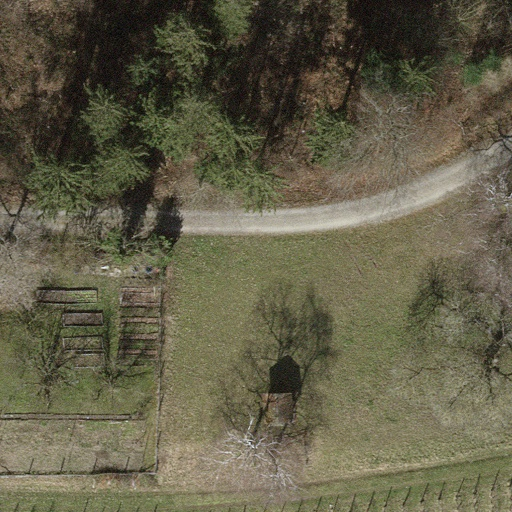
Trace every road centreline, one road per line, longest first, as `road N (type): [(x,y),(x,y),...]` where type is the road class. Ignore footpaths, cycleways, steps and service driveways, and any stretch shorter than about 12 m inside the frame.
road 1 (track): [(0,228),(318,222),(422,204),(511,158)]
road 2 (track): [(240,511),(511,472)]
